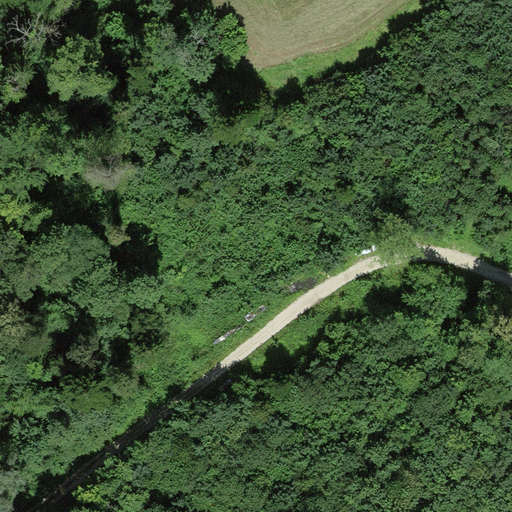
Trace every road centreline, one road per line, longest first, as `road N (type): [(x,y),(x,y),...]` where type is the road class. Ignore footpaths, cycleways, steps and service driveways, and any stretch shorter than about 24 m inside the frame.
road 1 (track): [(32,511),(250,343),(379,260),(469,266),(511,279)]
road 2 (track): [(172,511),(380,352),(469,266)]
